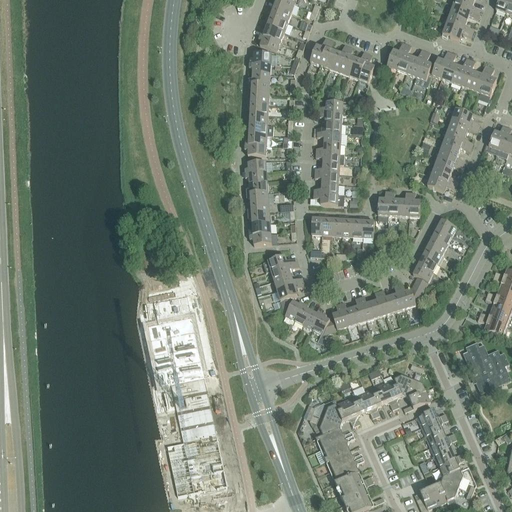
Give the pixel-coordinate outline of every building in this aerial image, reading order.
[(275,10),(292,17),(295,7),(276,0),(274,0),(273,4),(276,5),(275,10)] [(461,0),(456,0),(454,8),(480,18),(481,13),(472,10),(474,5),(461,0)] [(500,0),(496,12),(506,16),(511,0),(500,0)] [(454,8),(450,18),(467,24),(469,19),(478,22),(480,18),(454,8)] [(269,14),(268,19),(288,26),(292,17),(275,10),(273,15),(269,14)] [(450,18),(446,27),(473,37),(474,32),(465,29),(467,24),(450,18)] [(269,24),(268,29),(284,36),(288,26),(268,19),(266,23),(269,24)] [(473,37),(446,27),(443,37),(460,43),(462,38),(471,41),(473,37)] [(261,38),(281,45),(284,36),(268,29),(266,35),(262,33),(261,38)] [(489,34),(498,37),(500,33),(490,29),(489,34)] [(281,45),(261,38),(259,42),(262,44),(260,49),(277,55),(281,45)] [(311,65),(321,69),(330,42),(326,41),(322,50),(317,48),(311,65)] [(321,69),(330,72),(336,55),(331,54),(335,44),(330,42),(321,69)] [(397,73),(407,47),(403,45),(399,55),(394,53),(387,70),(397,73)] [(412,49),(407,47),(397,73),(407,77),(413,60),(408,58),(412,49)] [(330,72),(340,76),(349,50),(345,48),(341,57),(336,55),(330,72)] [(340,76),(349,79),(356,62),(350,61),(354,51),(349,50),(340,76)] [(418,62),(413,60),(407,77),(417,80),(426,54),(422,53),(418,62)] [(426,54),(417,80),(426,84),(433,67),(427,65),(431,56),(426,54)] [(432,78),(442,82),(452,56),(447,54),(444,63),(438,61),(432,78)] [(349,79),(359,83),(369,57),(364,55),(361,64),(356,62),(349,79)] [(250,61),(250,66),(271,68),(272,57),(254,56),(254,62),(250,61)] [(442,82),(452,86),(458,69),(453,67),(456,57),(452,56),(442,82)] [(369,57),(359,83),(369,86),(375,70),(370,68),(373,58),(369,57)] [(452,86),(461,89),(471,63),(467,61),(463,71),(458,69),(452,86)] [(461,89),(471,93),(477,76),(472,74),(476,64),(471,63),(461,89)] [(253,71),(253,77),(271,78),(271,68),(250,66),(250,71),(253,71)] [(471,93),(480,96),(490,70),(486,68),(482,78),(477,76),(471,93)] [(490,70),(480,96),(478,102),(488,105),(490,100),(497,83),(491,81),(495,72),(490,70)] [(249,82),(249,87),(270,88),(271,78),(253,77),(253,82),(249,82)] [(270,88),(249,87),(249,91),(252,92),(252,97),(270,98),(270,88)] [(248,107),(269,108),(270,98),(252,97),(251,102),(248,102),(248,107)] [(319,115),(343,117),(343,106),(327,105),(326,111),(319,110),(319,115)] [(251,112),(251,118),(269,119),(269,108),(248,107),(247,112),(251,112)] [(456,112),(453,122),(479,131),(480,127),(471,123),(473,118),(456,112)] [(326,120),(325,126),(342,127),(343,117),(319,115),(318,120),(326,120)] [(247,123),(247,128),(268,129),(269,119),(251,118),(250,123),(247,123)] [(453,122),(449,131),(466,138),(468,132),(477,136),(479,131),(453,122)] [(318,131),(318,136),(342,137),(342,127),(325,126),(325,131),(318,131)] [(250,133),(249,138),(267,139),(273,139),(274,129),(268,129),(247,128),(246,132),(250,133)] [(489,150),(499,153),(507,131),(503,129),(500,136),(495,134),(489,150)] [(445,141),(472,151),(473,146),(464,143),(466,138),(449,131),(445,141)] [(499,153),(509,157),(511,147),(511,140),(509,139),(511,132),(507,131),(499,153)] [(325,141),(324,146),(341,147),(342,137),(318,136),(317,140),(325,141)] [(246,143),(245,148),(267,149),(267,139),(249,138),(249,143),(246,143)] [(442,150),(459,157),(461,152),(470,155),(472,151),(445,141),(442,150)] [(317,151),(316,156),(345,158),(345,147),(341,147),(324,146),(324,152),(317,151)] [(267,149),(245,148),(245,153),(249,153),(248,159),(266,160),(267,149)] [(438,160),(465,170),(466,165),(457,162),(459,157),(442,150),(438,160)] [(324,161),(323,167),(340,168),(344,168),(345,158),(316,156),(316,161),(324,161)] [(435,170),(452,176),(454,171),(463,174),(465,170),(438,160),(435,170)] [(248,166),(249,172),(245,172),(246,177),(267,175),(266,165),(248,166)] [(316,172),(315,176),(339,178),(340,168),(323,167),(323,172),(316,172)] [(431,179),(458,189),(459,184),(450,181),(452,176),(435,170),(431,179)] [(268,186),(267,175),(246,177),(246,182),(249,181),(250,187),(268,186)] [(322,182),(322,187),(339,188),(339,178),(315,176),(315,181),(322,182)] [(458,189),(431,179),(428,189),(445,195),(447,190),(456,193),(458,189)] [(247,192),(247,197),(268,196),(268,186),(250,187),(250,192),(247,192)] [(314,192),(314,197),(338,198),(339,188),(322,187),(322,193),(314,192)] [(389,219),(390,195),(386,194),(385,202),(379,201),(378,218),(379,218),(378,224),(389,224),(389,219)] [(389,219),(399,219),(400,203),(395,202),(395,195),(390,195),(389,219)] [(251,202),(251,207),(269,206),(268,196),(247,197),(247,202),(251,202)] [(400,203),(399,219),(409,220),(411,196),(406,196),(406,203),(400,203)] [(416,196),(411,196),(409,220),(420,221),(421,204),(415,203),(416,196)] [(338,198),(314,197),(314,202),(321,202),(321,208),(344,209),(344,199),(338,198)] [(248,213),(248,218),(270,216),(269,206),(251,207),(252,212),(248,213)] [(252,222),(253,228),(271,226),(270,216),(248,218),(249,222),(252,222)] [(312,238),(322,238),(324,218),(319,218),(319,221),(313,221),(312,238)] [(322,238),(333,239),(334,222),(328,222),(328,218),(324,218),(322,238)] [(333,239),(343,239),(344,219),(339,219),(339,222),(334,222),(333,239)] [(343,239),(353,240),(354,223),(349,223),(349,219),(344,219),(343,239)] [(353,240),(363,241),(364,220),(360,220),(359,223),(354,223),(353,240)] [(364,220),(363,241),(374,241),(375,224),(369,224),(369,220),(364,220)] [(436,226),(434,230),(452,240),(457,230),(442,222),(439,228),(436,226)] [(250,233),(250,238),(271,237),(271,226),(253,228),(253,233),(250,233)] [(435,236),(432,241),(447,249),(452,240),(434,230),(432,235),(435,236)] [(271,237),(250,238),(250,243),(254,243),(254,248),(272,247),(271,237)] [(427,244),(425,248),(443,258),(447,249),(432,241),(430,246),(427,244)] [(425,254),(423,259),(438,267),(443,258),(425,248),(422,253),(425,254)] [(285,259),(263,266),(266,276),(271,274),(298,266),(296,261),(287,264),(285,259)] [(420,264),(417,262),(415,266),(433,276),(438,267),(423,259),(420,264)] [(271,274),(274,284),(291,278),(290,273),(299,270),(298,266),(271,274)] [(413,277),(418,280),(428,285),(433,276),(415,266),(413,271),(416,272),(413,277)] [(511,273),(507,271),(503,282),(511,285),(511,273)] [(274,284),(277,294),(304,285),(303,281),(293,284),(291,278),(274,284)] [(418,280),(411,292),(416,308),(428,285),(418,280)] [(511,285),(503,282),(499,292),(511,296),(511,285)] [(277,294),(281,304),(288,301),(298,298),(296,293),(306,290),(304,285),(277,294)] [(403,287),(399,288),(406,311),(416,308),(411,292),(406,294),(403,287)] [(399,288),(394,290),(397,297),(391,299),(396,315),(406,311),(399,288)] [(511,296),(499,292),(495,302),(511,308),(511,296)] [(386,300),(384,293),(379,295),(387,318),(396,315),(391,299),(386,300)] [(377,303),(372,305),(377,321),(387,318),(379,295),(375,296),(377,303)] [(159,327),(148,329),(161,389),(171,387),(172,389),(184,446),(169,449),(169,448),(167,449),(178,500),(228,489),(218,444),(187,299),(154,306),(158,325),(158,326),(159,327)] [(365,299),(360,301),(367,324),(377,321),(372,305),(367,306),(365,299)] [(358,309),(352,311),(358,327),(367,324),(360,301),(355,302),(358,309)] [(511,308),(495,302),(492,312),(510,319),(511,314),(511,308)] [(289,305),(282,308),(285,319),(295,324),(304,306),(300,304),(298,307),(293,304),(292,307),(289,305)] [(295,324),(304,329),(312,314),(307,311),(309,308),(304,306),(295,324)] [(345,306),(340,307),(348,330),(358,327),(352,311),(347,313),(345,306)] [(338,315),(333,317),(338,333),(348,330),(340,307),(336,308),(338,315)] [(492,312),(488,322),(507,329),(510,319),(492,312)] [(304,329),(313,333),(322,315),(318,313),(316,316),(312,314),(304,329)] [(322,315),(313,333),(322,338),(318,344),(324,347),(330,336),(333,335),(331,327),(329,326),(330,323),(325,321),(327,317),(322,315)] [(507,329),(488,322),(484,333),(503,340),(507,329)] [(468,355),(463,357),(470,373),(475,371),(479,379),(474,381),(481,397),(485,395),(487,399),(499,394),(497,390),(501,388),(511,384),(507,374),(506,371),(505,369),(509,367),(504,356),(500,358),(500,357),(498,353),(488,358),(484,348),(479,350),(478,345),(466,350),(468,355)] [(403,399),(406,400),(413,383),(402,379),(395,382),(403,399)] [(385,386),(396,411),(400,410),(397,404),(398,401),(403,399),(395,382),(385,386)] [(413,383),(406,400),(409,401),(426,394),(423,387),(413,383)] [(385,386),(375,390),(383,407),(387,406),(390,407),(393,413),(396,411),(385,386)] [(375,390),(365,395),(376,420),(380,419),(377,412),(378,409),(383,407),(375,390)] [(426,394),(409,401),(411,406),(410,409),(404,412),(405,415),(431,404),(426,394)] [(365,395),(355,399),(363,416),(367,414),(370,415),(373,421),(376,420),(365,395)] [(355,399),(346,403),(357,429),(360,427),(357,421),(358,418),(363,416),(355,399)] [(324,407),(320,419),(342,428),(343,425),(336,408),(334,403),(325,407),(324,407)] [(336,408),(343,425),(347,423),(351,424),(353,430),(357,429),(346,403),(336,408)] [(309,408),(307,414),(309,415),(313,417),(315,411),(309,408)] [(417,420),(422,431),(447,420),(446,416),(439,419),(436,418),(434,413),(417,420)] [(320,419),(315,432),(319,440),(323,438),(323,439),(340,431),(342,428),(320,419)] [(422,431),(426,440),(443,433),(441,429),(442,426),(448,423),(447,420),(422,431)] [(323,439),(323,438),(319,440),(316,441),(346,511),(347,511),(349,511),(366,511),(385,504),(383,500),(375,504),(372,503),(367,492),(368,489),(374,486),(371,479),(365,482),(362,481),(357,470),(358,467),(365,464),(362,457),(356,460),(352,459),(348,448),(349,445),(355,442),(352,435),(346,438),(343,437),(340,431),(323,439)] [(426,440),(430,450),(456,439),(454,436),(448,439),(445,437),(443,433),(426,440)] [(495,442),(499,448),(505,444),(501,438),(495,442)] [(456,439),(430,450),(435,460),(452,453),(450,448),(451,445),(457,443),(456,439)] [(435,460),(439,470),(464,459),(463,456),(457,459),(454,457),(452,453),(435,460)] [(439,470),(443,480),(460,473),(458,468),(460,465),(466,463),(464,459),(439,470)] [(443,480),(442,484),(459,490),(463,480),(460,473),(443,480)] [(441,487),(448,504),(455,501),(459,490),(442,484),(441,487)] [(448,504),(441,487),(436,489),(433,487),(432,491),(431,491),(438,508),(448,504)] [(429,511),(438,508),(431,491),(430,491),(427,490),(425,493),(420,496),(422,499),(424,503),(425,507),(427,511),(429,511)]
